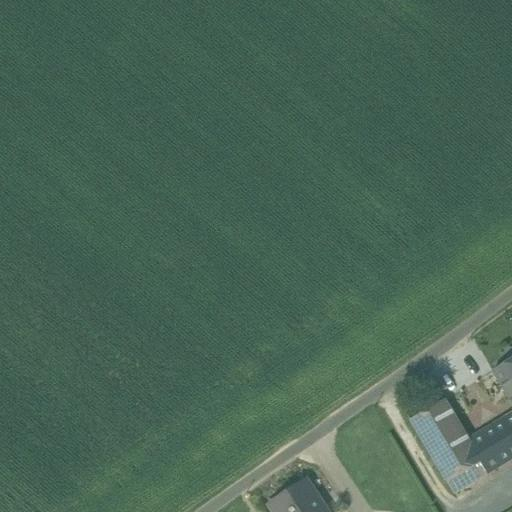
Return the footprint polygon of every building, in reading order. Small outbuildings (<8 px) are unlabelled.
[(511,359),(493,371),(511,403),(511,359)] [(445,399),(411,420),(447,482),(481,462),(482,461),(469,440),(445,399)] [(511,413),(469,440),(482,461),(481,462),(488,474),(511,459),(511,413)] [(454,494),(488,474),(481,462),(447,482),(454,494)] [(327,511),(306,479),(269,504),(274,511),(327,511)]
